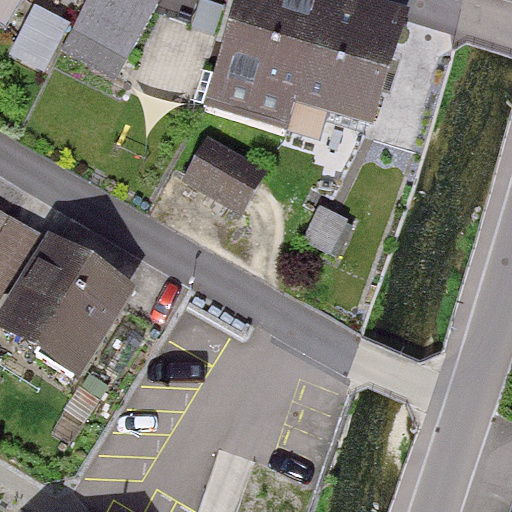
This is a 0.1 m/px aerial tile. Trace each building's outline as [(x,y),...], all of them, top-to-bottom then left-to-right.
[(157,0),(86,0),(63,48),(120,76),(157,0)] [(321,0),(236,0),(206,105),(285,128),(291,107),(321,0)] [(409,11),(369,0),(321,0),(291,107),(375,131),(409,11)] [(265,171),(207,139),(184,180),(241,213),(265,171)] [(351,222),(319,206),(298,248),(330,264),(351,222)] [(46,242),(7,219),(0,230),(0,301),(7,290),(14,294),(46,242)] [(136,290),(48,237),(46,242),(14,294),(0,317),(0,335),(80,383),(136,290)]
